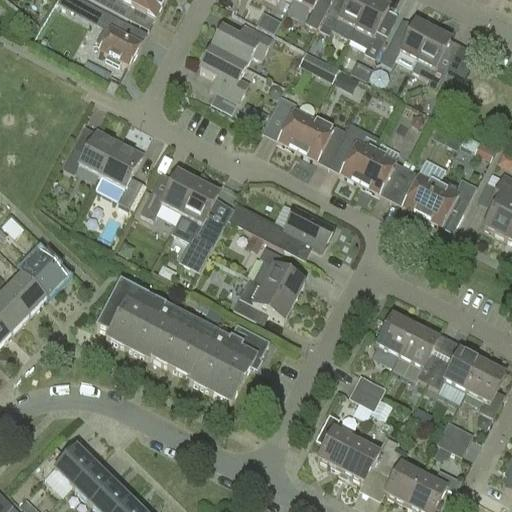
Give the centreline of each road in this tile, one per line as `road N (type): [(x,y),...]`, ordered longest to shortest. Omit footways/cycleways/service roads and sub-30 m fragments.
road 1 (residential): [(369,276),(386,238),(269,174),(237,173),(141,121),(207,0)]
road 2 (residential): [(0,421),(50,401),(109,405),(257,478)]
road 3 (residential): [(257,478),(369,276)]
road 4 (residential): [(511,350),(369,276)]
